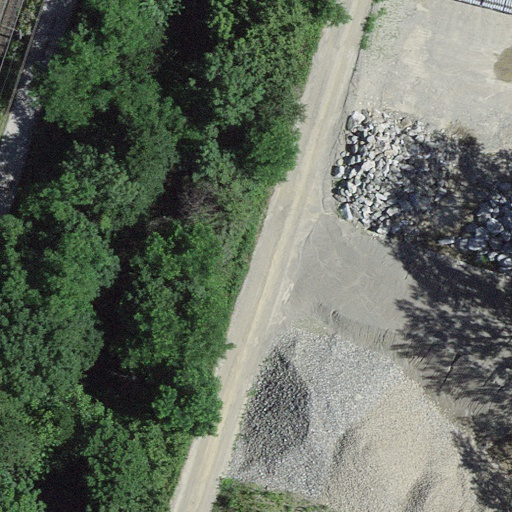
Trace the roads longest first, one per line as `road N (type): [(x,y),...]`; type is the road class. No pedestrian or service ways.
road 1 (track): [(181,511),(350,0)]
road 2 (track): [(63,0),(0,190)]
